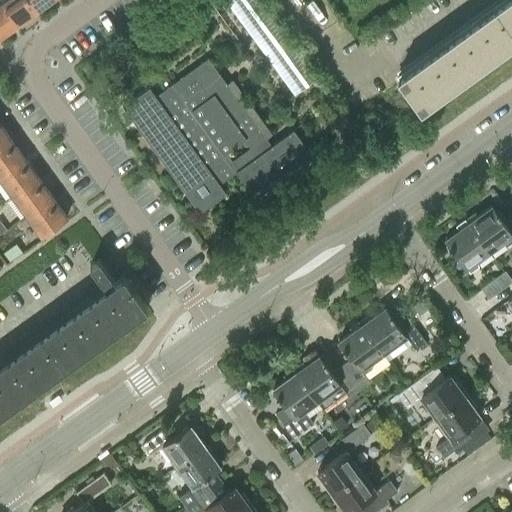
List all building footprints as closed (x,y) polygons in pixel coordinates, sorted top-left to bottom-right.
[(3,0),(0,2),(16,24),(35,10),(28,0),(3,0)] [(49,0),(28,0),(35,10),(49,0)] [(258,0),(225,0),(294,94),(315,78),(268,14),(258,0)] [(511,0),(502,0),(397,77),(420,109),(511,42),(511,0)] [(0,2),(0,35),(16,24),(0,2)] [(255,198),(313,156),(293,130),(272,145),(209,58),(156,96),(149,87),(122,106),(199,213),(226,193),(220,185),(236,173),(255,198)] [(0,144),(9,138),(0,125),(0,144)] [(9,138),(0,144),(0,174),(23,158),(9,138)] [(0,180),(11,197),(37,178),(23,158),(0,174),(0,180)] [(52,198),(37,178),(11,197),(26,216),(52,198)] [(66,217),(52,198),(26,216),(40,236),(66,217)] [(511,217),(504,223),(492,205),(467,223),(488,253),(511,235),(511,217)] [(488,253),(467,223),(446,239),(467,268),(488,253)] [(98,259),(89,265),(99,280),(109,274),(98,259)] [(481,288),(489,299),(511,281),(511,280),(505,271),(481,288)] [(0,362),(0,412),(146,307),(133,289),(135,287),(132,283),(130,284),(123,274),(0,362)] [(385,307),(361,324),(382,354),(406,337),(415,350),(426,342),(408,317),(398,324),(385,307)] [(341,366),(358,390),(369,383),(360,370),(382,354),(361,324),(339,340),(351,358),(341,366)] [(358,390),(341,366),(331,372),(318,355),(295,372),(316,401),(339,385),(349,397),(358,390)] [(422,398),(435,417),(466,394),(458,383),(455,384),(449,376),(442,382),(432,369),(396,395),(407,409),(422,398)] [(304,411),(316,401),(295,372),(273,388),(285,406),(275,413),(283,424),(293,439),(313,424),(304,411)] [(475,407),(466,394),(435,417),(450,437),(435,448),(442,458),(452,451),(455,455),(485,433),(476,420),(479,418),(473,409),(475,407)] [(342,437),(350,448),(371,433),(363,422),(342,437)] [(177,465),(204,446),(190,425),(172,438),(165,429),(143,446),(149,455),(163,446),(177,465)] [(204,446),(177,465),(192,486),(179,496),(185,505),(217,483),(211,474),(220,467),(204,446)] [(329,494),(360,472),(346,451),(317,472),(323,481),(320,482),(329,494)] [(360,472),(329,494),(338,507),(341,505),(345,511),(374,511),(388,503),(386,500),(397,491),(390,481),(375,492),(360,472)] [(82,489),(89,499),(110,483),(103,474),(82,489)] [(217,483),(185,505),(190,511),(199,511),(206,507),(208,511),(238,511),(250,504),(241,492),(239,494),(233,486),(224,493),(217,483)] [(94,511),(86,500),(69,511),(94,511)]
